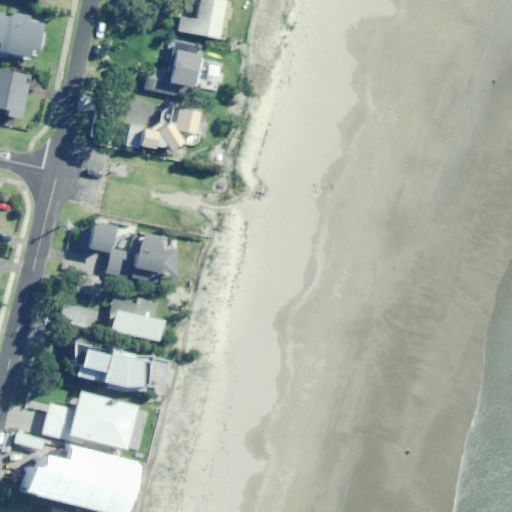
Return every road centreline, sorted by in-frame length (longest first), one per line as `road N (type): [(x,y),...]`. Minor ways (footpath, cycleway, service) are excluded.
road 1 (residential): [(58,172),(0,409)]
road 2 (residential): [(58,172),(93,0)]
